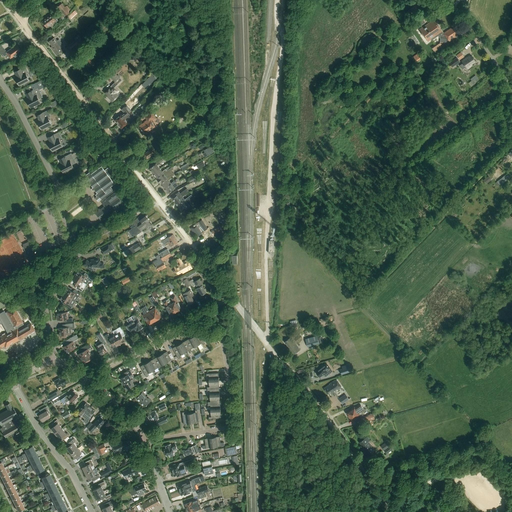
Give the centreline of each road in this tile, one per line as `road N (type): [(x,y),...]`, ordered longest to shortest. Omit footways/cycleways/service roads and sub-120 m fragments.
road 1 (residential): [(228,300),(21,21)]
road 2 (residential): [(265,341),(391,506)]
road 3 (unclassified): [(145,443),(227,426),(225,358),(211,309)]
road 4 (unclassified): [(52,360),(46,295),(72,256),(57,187)]
road 5 (unclassified): [(91,511),(12,382)]
road 6 (unknown): [(511,467),(479,444),(415,468),(381,494)]
road 7 (unclassified): [(88,379),(211,309)]
